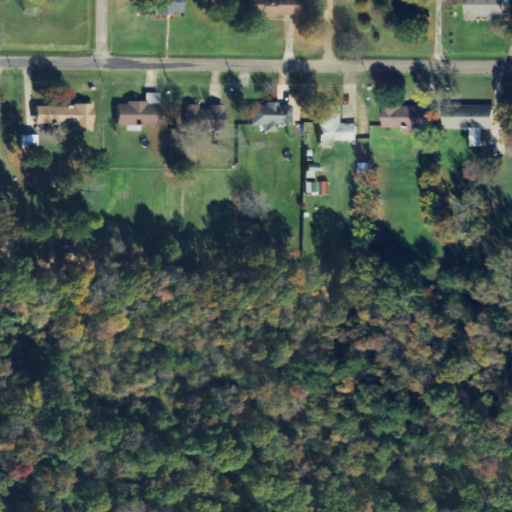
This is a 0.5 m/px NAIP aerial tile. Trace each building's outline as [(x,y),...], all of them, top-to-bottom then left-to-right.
[(183,15),(183,0),(156,0),(156,15),(183,15)] [(252,0),(253,19),(302,18),(301,0),(252,0)] [(467,0),(467,22),(479,23),(479,17),(489,17),(489,22),(505,23),(504,0),(467,0)] [(161,94),(146,94),(146,104),(118,103),(118,126),(160,127),(161,94)] [(251,127),(267,127),(267,133),(279,133),(279,126),(292,126),(292,105),(251,105),(251,127)] [(93,106),(36,107),(36,125),(72,124),(73,133),(94,132),(93,106)] [(224,107),(200,108),(200,106),(187,106),(188,130),(225,129),(224,107)] [(334,142),(360,142),(359,125),(340,125),(340,106),(320,107),(321,149),(334,149),(334,142)] [(497,107),(448,107),(447,131),(473,131),(472,149),(484,149),(484,130),(496,130),(497,107)] [(385,129),(407,130),(407,136),(431,137),(431,108),(386,108),(385,129)] [(371,165),(360,164),(360,183),(371,184),(371,165)]
